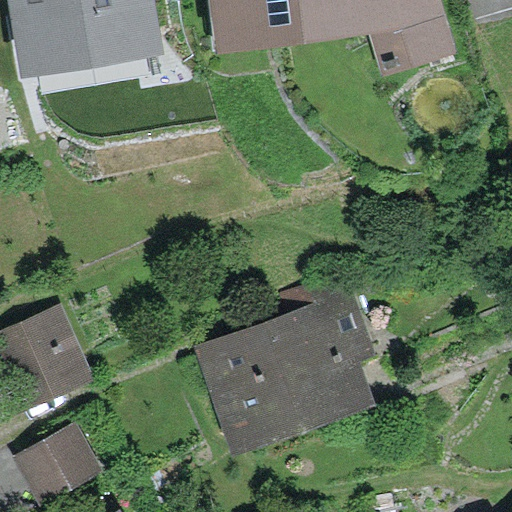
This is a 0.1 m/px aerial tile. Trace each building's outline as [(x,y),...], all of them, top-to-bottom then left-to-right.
[(25,0),(34,52),(143,34),(137,0),(25,0)] [(384,68),(446,47),(431,0),(221,0),(225,31),(354,16),(384,68)] [(246,425),(346,389),(335,359),(372,346),(351,287),(344,289),(338,272),(283,293),(295,325),(220,352),(246,425)] [(62,377),(59,370),(75,362),(54,315),(0,339),(0,356),(18,397),(62,377)] [(19,456),(41,496),(94,466),(72,427),(19,456)]
